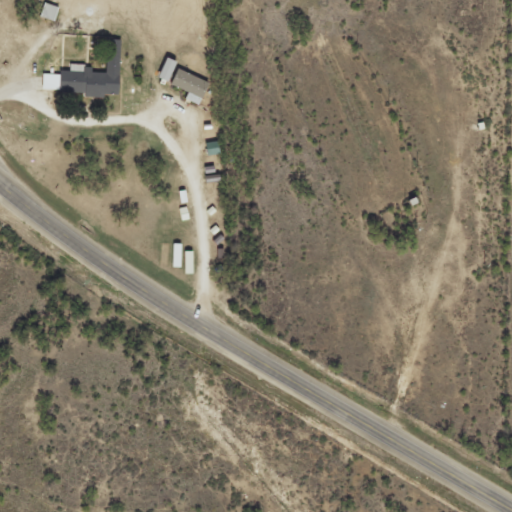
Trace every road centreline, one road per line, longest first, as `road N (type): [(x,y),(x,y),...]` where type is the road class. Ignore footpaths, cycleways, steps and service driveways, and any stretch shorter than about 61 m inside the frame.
road 1 (primary): [(477,511),(101,290),(0,202)]
road 2 (residential): [(368,448),(387,387),(393,320),(374,272),(154,95)]
